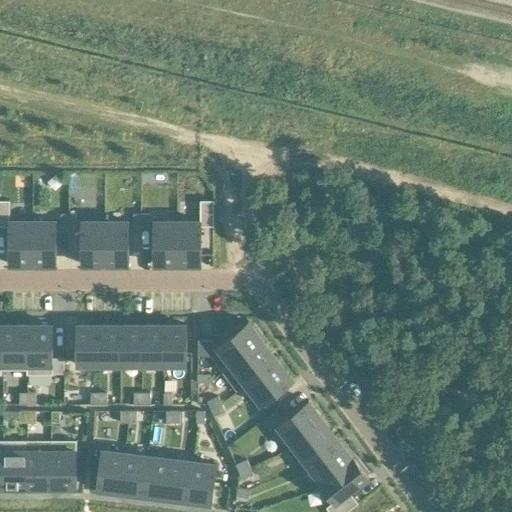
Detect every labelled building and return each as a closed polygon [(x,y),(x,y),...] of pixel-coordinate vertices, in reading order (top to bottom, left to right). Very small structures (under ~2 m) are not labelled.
[(9,264),(33,264),(33,221),(10,221),(10,200),(0,199),(0,225),(9,225),(9,264)] [(201,221),(178,221),(178,264),(201,264),(201,226),(214,226),(214,200),(200,200),(201,221)] [(69,226),(69,213),(61,213),(61,226),(69,226)] [(69,213),(69,226),(77,226),(77,213),(69,213)] [(141,225),(141,213),(133,213),(133,225),(141,225)] [(141,213),(141,225),(150,225),(150,213),(141,213)] [(56,221),(33,221),(33,264),(57,264),(56,221)] [(82,264),(105,264),(105,221),(82,221),(82,264)] [(105,221),(105,264),(129,264),(129,221),(105,221)] [(154,264),(178,264),(178,221),(154,221),(154,252),(154,264)] [(263,340),(264,341),(267,339),(254,322),(251,325),(249,321),(216,346),(231,365),(263,340)] [(3,369),(27,369),(28,369),(28,324),(4,324),(4,364),(3,364),(3,369)] [(28,369),(27,369),(27,374),(53,374),(53,324),(28,324),(28,369)] [(99,364),(99,324),(88,324),(77,324),(77,364),(99,364)] [(121,364),(121,324),(99,324),(99,364),(121,364)] [(143,364),(143,324),(121,324),(121,364),(143,364)] [(165,364),(165,324),(143,324),(143,364),(165,364)] [(165,324),(165,364),(187,364),(187,324),(165,324)] [(263,340),(231,365),(246,385),(278,360),(264,341),(263,340)] [(278,360),(246,385),(261,404),(293,379),(278,360)] [(198,382),(210,382),(210,374),(198,373),(198,382)] [(20,404),(28,404),(28,392),(20,392),(20,404)] [(28,392),(28,404),(36,404),(36,392),(28,392)] [(99,404),(99,392),(91,392),(91,404),(99,404)] [(99,392),(99,404),(107,404),(107,392),(99,392)] [(142,404),(142,392),(134,392),(134,404),(142,404)] [(142,392),(142,404),(151,404),(151,392),(142,392)] [(164,404),(172,404),(172,392),(164,392),(164,404)] [(211,408),(222,403),(219,396),(207,401),(211,408)] [(277,424),(291,444),(324,419),(309,400),(277,424)] [(225,410),(222,403),(211,408),(214,415),(225,410)] [(28,422),(28,410),(20,410),(20,422),(28,422)] [(28,410),(28,422),(36,422),(36,410),(28,410)] [(60,410),(52,410),(52,422),(60,422),(60,410)] [(129,422),(129,410),(121,410),(120,422),(129,422)] [(129,410),(129,422),(137,422),(137,410),(129,410)] [(167,422),(175,422),(175,410),(167,410),(167,422)] [(183,410),(175,410),(175,422),(183,422),(183,410)] [(205,422),(205,410),(197,410),(197,422),(205,422)] [(339,438),(324,419),(291,444),(306,463),(339,438)] [(339,438),(306,463),(320,481),(321,482),(356,456),(347,443),(344,446),(339,438)] [(28,439),(4,439),(4,487),(28,487),(28,439)] [(52,439),(28,439),(28,487),(52,487),(52,439)] [(52,439),(52,487),(77,487),(77,439),(52,439)] [(120,492),(125,451),(102,449),(97,489),(120,492)] [(143,495),(148,454),(125,451),(120,492),(143,495)] [(166,497),(171,457),(148,454),(143,495),(166,497)] [(321,482),(320,481),(319,482),(334,501),(326,507),(330,511),(346,511),(358,503),(350,491),(369,476),(367,473),(369,472),(356,456),(321,482)] [(171,457),(166,497),(189,500),(194,460),(171,457)] [(236,464),(239,471),(250,466),(247,459),(236,464)] [(194,460),(189,500),(211,503),(217,463),(194,460)] [(254,474),(250,466),(239,471),(243,479),(254,474)] [(238,488),(237,496),(249,497),(250,489),(238,488)]
